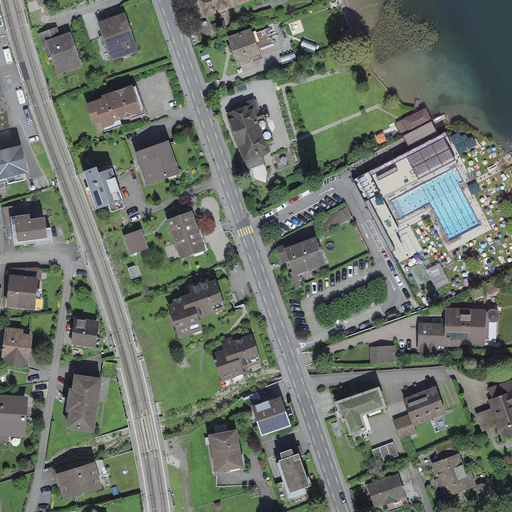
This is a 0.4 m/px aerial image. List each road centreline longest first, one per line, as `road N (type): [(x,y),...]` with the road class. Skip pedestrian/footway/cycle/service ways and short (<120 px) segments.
road 1 (primary): [(164,0),(342,511)]
road 2 (residential): [(0,258),(54,257),(68,271),(30,511)]
